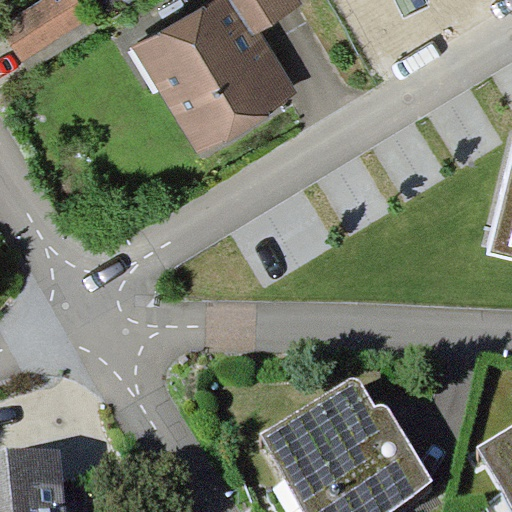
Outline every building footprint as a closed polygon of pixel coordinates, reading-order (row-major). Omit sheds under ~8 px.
[(26,64),(94,25),(80,0),(49,0),(5,26),(26,64)] [(246,36),(225,0),(206,0),(127,47),(190,155),(284,99),(246,36)] [(303,4),(301,0),(225,0),(246,36),(303,4)] [(511,154),(489,248),(511,253),(511,154)] [(422,511),(359,397),(257,452),(289,511),(422,511)] [(511,511),(511,452),(477,474),(501,511),(511,511)] [(59,511),(56,473),(0,477),(0,511),(59,511)]
